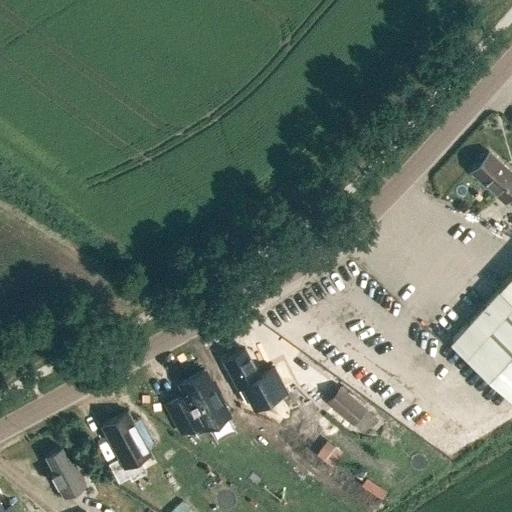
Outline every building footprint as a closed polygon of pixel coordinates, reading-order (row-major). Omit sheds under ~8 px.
[(511,172),(488,151),(470,170),(503,202),(511,194),(511,172)] [(511,272),(450,340),(511,396),(511,272)] [(260,374),(246,348),(224,360),(239,389),(243,387),(250,400),(270,389),(272,393),(285,386),(274,367),(260,374)] [(182,432),(201,422),(205,428),(229,415),(217,392),(219,391),(214,381),(212,382),(205,370),(181,383),(186,394),(167,404),(182,432)] [(315,370),(309,380),(322,388),(328,378),(315,370)] [(352,422),(366,406),(340,384),(326,400),(352,422)] [(132,480),(142,474),(135,461),(150,452),(127,411),(102,425),(120,458),(109,463),(119,482),(130,476),(132,480)] [(325,442),(320,450),(333,460),(339,452),(325,442)] [(71,464),(61,446),(46,455),(55,472),(51,473),(64,496),(86,485),(74,462),(71,464)] [(0,511),(18,511),(11,497),(9,498),(12,503),(6,506),(0,495),(0,511)] [(192,511),(181,499),(167,511),(192,511)]
